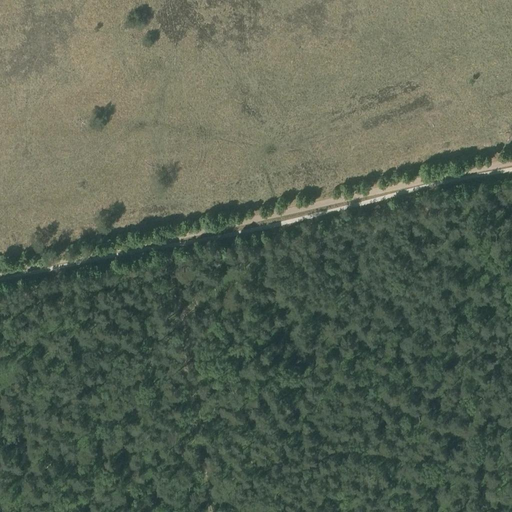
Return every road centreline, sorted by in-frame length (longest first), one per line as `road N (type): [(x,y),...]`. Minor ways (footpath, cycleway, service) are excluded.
road 1 (track): [(170,239),(511,165)]
road 2 (track): [(170,239),(208,511)]
road 3 (track): [(0,278),(170,239)]
